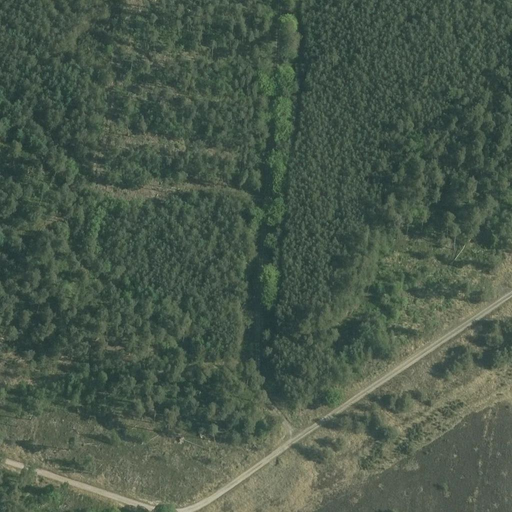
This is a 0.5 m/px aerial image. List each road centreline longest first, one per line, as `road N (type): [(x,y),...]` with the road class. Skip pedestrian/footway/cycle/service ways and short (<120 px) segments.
road 1 (track): [(280,0),(258,383),(295,439)]
road 2 (track): [(511,294),(295,439)]
road 3 (track): [(165,511),(0,458)]
road 4 (track): [(295,439),(188,511)]
